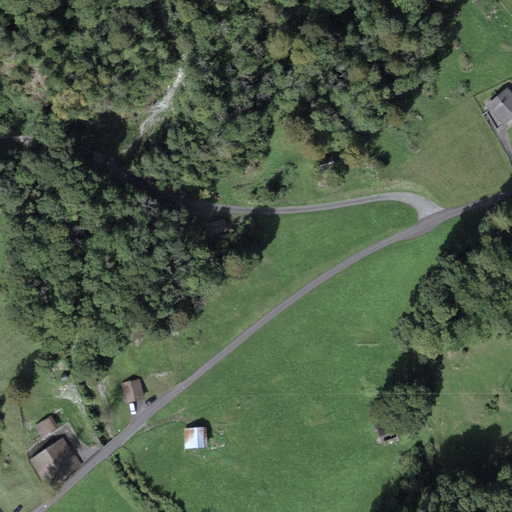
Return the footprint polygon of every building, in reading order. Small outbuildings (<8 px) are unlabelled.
[(509,89),(488,108),(488,109),(490,107),(503,121),(511,113),(511,97),(507,92),(509,90),(509,89)] [(321,162),(323,169),(333,166),(331,159),(321,162)] [(124,386),(127,400),(142,397),(138,382),(124,386)] [(56,426),(51,419),(36,428),(41,435),(56,426)] [(379,426),(383,442),(397,438),(393,423),(379,426)] [(184,431),(186,447),(205,445),(204,429),(184,431)] [(62,440),(32,461),(48,483),(75,465),(65,451),(68,448),(62,440)]
